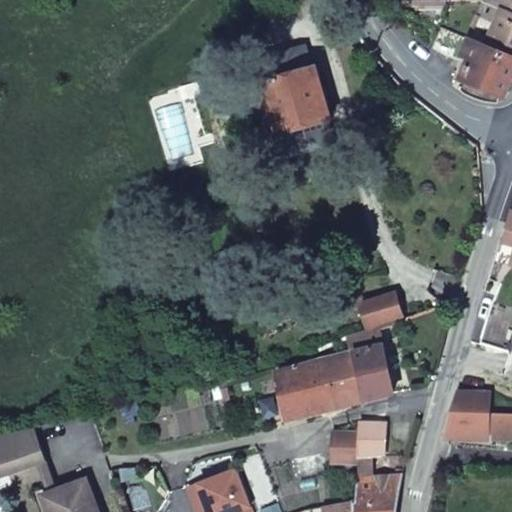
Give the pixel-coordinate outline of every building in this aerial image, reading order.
[(511,0),(486,0),(479,17),(494,23),(484,46),(511,57),(511,0)] [(469,40),(484,46),(494,23),(479,17),(469,40)] [(469,40),(441,29),(433,50),(458,66),(462,56),(469,58),(460,80),(505,98),(511,81),(511,57),(484,46),(469,40)] [(280,135),(323,123),(330,121),(314,69),(262,84),(277,135),(280,135)] [(280,135),(287,160),(288,160),(331,149),(323,123),(280,135)] [(511,212),(510,212),(499,241),(511,244),(511,212)] [(368,330),(403,318),(397,295),(361,304),(368,330)] [(511,308),(495,302),(482,345),(511,354),(511,353),(511,308)] [(443,305),(441,310),(440,314),(448,317),(450,308),(443,305)] [(394,396),(378,329),(349,339),(352,355),(363,403),(394,396)] [(470,345),(464,369),(504,380),(511,356),(470,345)] [(327,361),(339,409),(363,403),(352,355),(327,361)] [(288,422),(339,409),(327,361),(277,374),(288,422)] [(511,438),(511,413),(489,413),(490,394),(459,394),(446,438),(511,438)] [(387,425),(361,424),(360,435),(359,458),(386,456),(387,425)] [(34,429),(0,437),(0,474),(42,464),(34,429)] [(332,434),(331,462),(358,465),(359,458),(360,435),(332,434)] [(250,511),(236,472),(198,486),(207,511),(250,511)] [(403,477),(357,479),(356,501),(357,509),(356,511),(391,511),(400,503),(403,477)] [(98,511),(86,481),(42,497),(48,511),(98,511)] [(48,511),(42,497),(35,500),(39,511),(48,511)] [(356,511),(357,509),(356,501),(308,511),(307,511),(356,511)]
